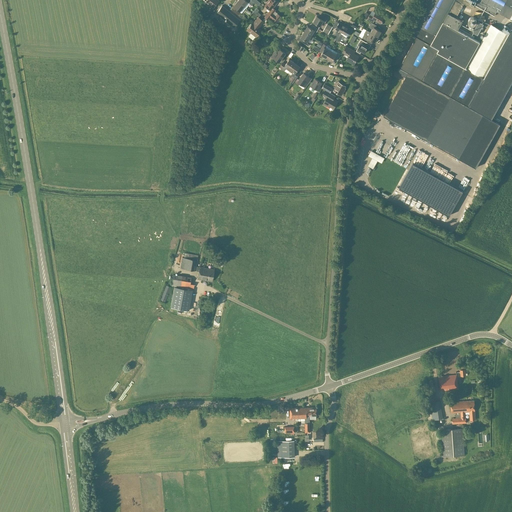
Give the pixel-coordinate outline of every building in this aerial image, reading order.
[(274,0),(269,0),(265,6),(265,7),(266,8),(267,8),(269,10),(270,11),(273,7),(277,2),(274,0)] [(511,0),(426,0),(414,23),(418,25),(413,35),(416,37),(397,72),(405,77),(384,117),(459,158),(511,62),(511,30),(509,29),(507,33),(491,24),(467,69),(466,68),(480,42),(458,30),(462,21),(456,17),(464,3),(473,8),(475,5),(494,16),(497,12),(511,20),(511,0)] [(237,2),(233,6),(230,9),(239,16),(245,8),(243,7),(237,2)] [(234,27),(239,20),(222,6),(216,13),(234,27)] [(277,14),(275,17),(274,16),(273,14),(268,11),(264,17),(264,18),(263,20),(265,22),(266,22),(267,20),(270,17),(276,22),(279,18),(280,17),(277,14)] [(376,12),(374,16),(370,14),(367,19),(373,23),(375,20),(380,23),(384,17),(376,12)] [(324,24),(325,22),(327,19),(321,15),(319,18),(317,16),(314,22),(318,24),(316,27),(319,29),(320,26),(321,26),(322,23),(324,24)] [(468,21),(469,22),(469,24),(471,25),(472,25),(474,25),(475,24),(476,23),(477,21),(476,19),(475,18),(474,17),(472,17),(470,18),(469,19),(468,21)] [(253,40),(255,37),(261,30),(258,28),(263,22),(258,18),(253,24),(252,23),(247,30),(251,34),(248,37),(253,40)] [(478,35),(483,24),(479,21),(473,32),(478,35)] [(381,32),(375,28),(377,26),(371,22),(369,27),(373,29),(371,32),(370,33),(378,37),(381,32)] [(339,31),(334,39),(337,40),(339,37),(341,34),(345,26),(339,23),(336,29),(339,31)] [(327,24),(323,31),(328,34),(332,27),(327,24)] [(308,26),(304,32),(311,36),(314,31),(317,32),(319,29),(316,27),(316,28),(312,25),(310,28),(308,26)] [(345,26),(341,34),(343,36),(344,34),(348,36),(351,30),(345,26)] [(370,33),(371,32),(367,30),(366,30),(364,33),(364,34),(362,38),(367,41),(368,42),(371,44),(372,44),(373,41),(375,42),(378,37),(370,33)] [(311,36),(304,32),(301,38),(303,39),(302,42),(309,46),(311,43),(308,41),(309,39),(312,40),(314,37),(311,36)] [(359,43),(361,44),(357,49),(365,53),(368,47),(365,46),(366,43),(361,39),(359,43)] [(331,52),(325,48),(327,45),(323,43),(319,51),(323,52),(321,55),(327,58),(331,52)] [(354,64),(358,57),(350,52),(351,49),(346,46),(342,52),(349,56),(347,60),(354,64)] [(279,62),(286,54),(280,50),(279,52),(276,50),(271,57),(279,62)] [(331,52),(327,58),(332,62),(334,59),(337,60),(341,54),(338,52),(336,55),(331,52)] [(289,59),(286,64),(283,62),(279,67),(284,71),(286,69),(287,69),(288,69),(290,70),(295,63),(289,59)] [(295,63),(290,70),(288,73),(291,75),(291,76),(294,78),(291,81),(293,83),(296,79),(299,74),(296,72),(300,67),(295,63)] [(305,87),(311,79),(304,73),(297,82),(305,87)] [(315,79),(311,86),(309,89),(315,93),(312,97),(313,97),(311,101),(313,102),(315,99),(316,99),(319,94),(316,93),(317,90),(320,92),(322,87),(320,86),(322,83),(315,79)] [(344,90),(346,86),(338,82),(333,91),(341,95),(344,90)] [(324,84),(322,88),(325,90),(330,93),(332,89),(324,84)] [(330,93),(325,90),(321,96),(326,99),(323,104),(330,108),(330,107),(334,109),(338,101),(334,99),(335,96),(330,93)] [(368,155),(372,157),(368,166),(373,168),(377,160),(382,163),(385,157),(370,150),(368,155)] [(397,189),(450,214),(461,188),(409,164),(397,189)] [(463,179),(460,188),(465,190),(468,181),(463,179)] [(214,270),(199,267),(196,266),(197,260),(198,255),(185,253),(184,258),(182,257),(180,268),(195,271),(199,271),(197,279),(212,281),(214,270)] [(160,299),(166,301),(171,287),(165,285),(160,299)] [(189,310),(192,290),(175,287),(171,307),(189,310)] [(456,375),(438,377),(440,391),(458,389),(457,381),(456,375)] [(439,401),(436,401),(434,386),(425,388),(427,403),(430,402),(433,420),(442,418),(439,401)] [(452,412),(455,412),(465,412),(470,411),(470,420),(476,419),(474,400),(466,401),(451,402),(452,412)] [(307,418),(306,408),(290,408),(290,418),(305,418),(307,418)] [(307,418),(305,418),(305,433),(310,433),(310,416),(316,416),(316,408),(306,408),(307,418)] [(465,412),(455,412),(456,418),(452,418),(452,423),(451,424),(451,429),(442,430),(444,457),(465,455),(463,428),(462,423),(466,423),(465,412)] [(294,457),(294,440),(277,441),(278,458),(294,457)]
